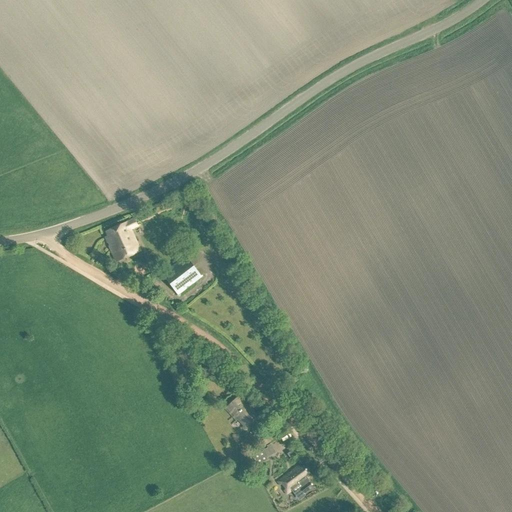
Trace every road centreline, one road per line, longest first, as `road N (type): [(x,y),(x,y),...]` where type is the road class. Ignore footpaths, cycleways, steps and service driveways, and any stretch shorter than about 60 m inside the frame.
road 1 (tertiary): [(48,233),(161,190),(327,81),(482,0)]
road 2 (track): [(376,511),(206,336),(62,253),(48,233)]
